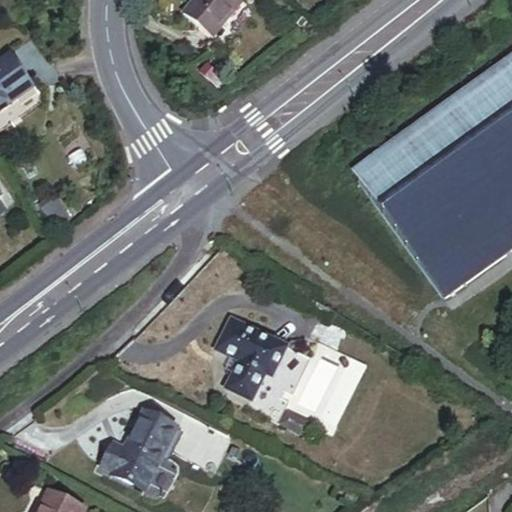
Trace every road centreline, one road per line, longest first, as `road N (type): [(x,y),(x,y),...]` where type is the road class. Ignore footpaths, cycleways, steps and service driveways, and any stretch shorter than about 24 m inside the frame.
road 1 (tertiary): [(432,0),(186,192)]
road 2 (tertiary): [(186,192),(0,331)]
road 3 (residential): [(186,192),(124,97),(103,20),(106,0)]
